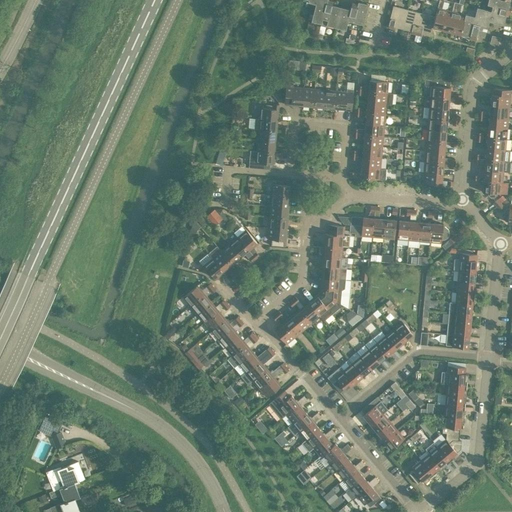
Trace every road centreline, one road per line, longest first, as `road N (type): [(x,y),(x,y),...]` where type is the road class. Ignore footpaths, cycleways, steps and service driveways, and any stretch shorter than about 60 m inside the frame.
road 1 (unclassified): [(0,386),(175,0)]
road 2 (tertiary): [(0,335),(155,0)]
road 3 (residential): [(420,511),(477,462),(487,357)]
road 4 (residential): [(338,417),(417,352),(487,357)]
road 5 (residential): [(256,324),(301,282),(307,230),(349,195)]
road 6 (residential): [(461,201),(473,87),(511,51)]
road 7 (residential): [(342,179),(347,134),(339,124),(295,123),(291,174)]
road 8 (primary): [(223,511),(194,456),(121,403)]
road 9 (primary): [(121,403),(0,336)]
road 10 (primary): [(0,351),(121,403)]
road 11 (residential): [(338,417),(256,324)]
road 12 (residential): [(417,511),(338,417)]
